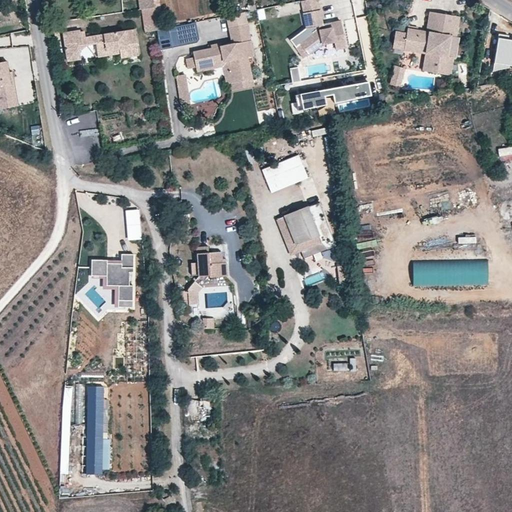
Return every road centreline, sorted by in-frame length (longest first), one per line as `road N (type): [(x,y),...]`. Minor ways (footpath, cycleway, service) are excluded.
road 1 (unclassified): [(57,138),(70,178),(122,180),(145,195),(167,270),(176,466),(188,511)]
road 2 (unknown): [(65,171),(171,141),(172,69)]
road 3 (residential): [(31,0),(57,138)]
